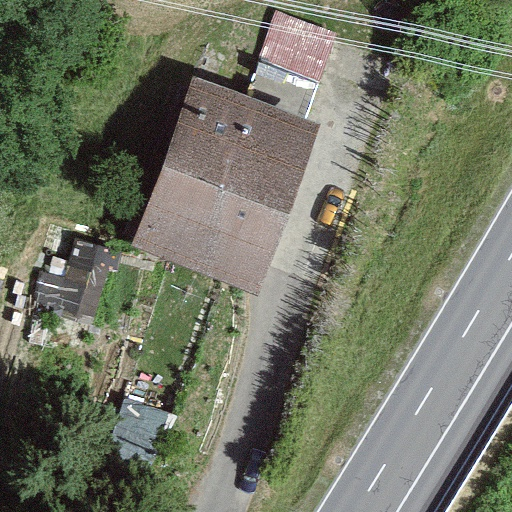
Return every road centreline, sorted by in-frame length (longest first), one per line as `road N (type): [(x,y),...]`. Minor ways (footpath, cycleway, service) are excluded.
road 1 (unknown): [(226,511),(347,132)]
road 2 (primary): [(511,290),(376,511)]
